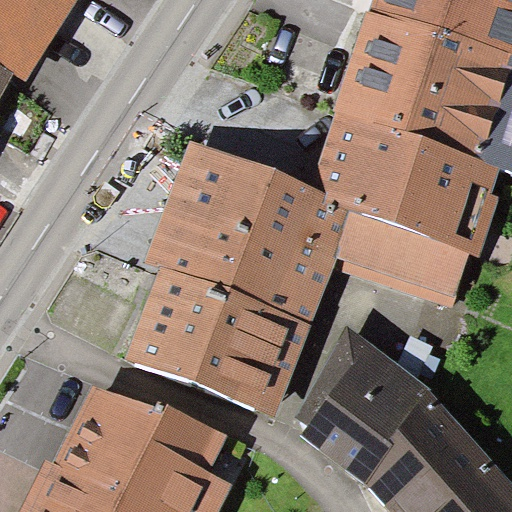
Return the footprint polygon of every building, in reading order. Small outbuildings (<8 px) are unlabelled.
[(0,0),(0,78),(1,80),(52,0),(0,0)] [(511,0),(386,0),(378,23),(511,66),(511,0)] [(511,66),(378,23),(345,123),(493,175),(511,181),(511,66)] [(465,260),(493,175),(345,123),(318,204),(465,260)] [(449,308),(465,260),(318,204),(211,161),(131,370),(250,415),(309,258),(335,263),(333,270),(449,308)] [(295,429),(367,484),(422,406),(340,347),(295,429)] [(192,475),(210,438),(153,415),(151,420),(96,398),(50,490),(39,511),(193,511),(192,511),(207,482),(192,475)] [(511,511),(511,505),(424,407),(422,406),(367,484),(392,511),(511,511)]
